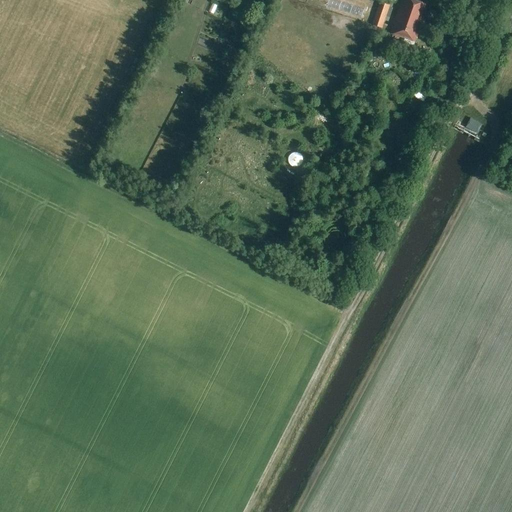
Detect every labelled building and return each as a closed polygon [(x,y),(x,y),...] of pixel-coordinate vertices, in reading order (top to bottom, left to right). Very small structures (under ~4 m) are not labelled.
[(427,5),(413,0),(401,0),(390,33),(414,41),(427,5)] [(390,5),(380,2),(372,25),(382,28),(390,5)] [(356,24),(366,28),(373,12),(363,8),(356,24)] [(477,133),(482,124),(470,118),(465,127),(477,133)] [(412,124),(401,120),(400,124),(391,121),(388,131),(396,135),(395,139),(405,142),(412,124)]
